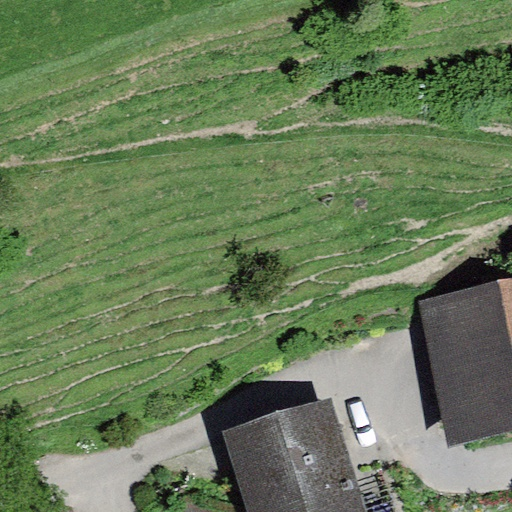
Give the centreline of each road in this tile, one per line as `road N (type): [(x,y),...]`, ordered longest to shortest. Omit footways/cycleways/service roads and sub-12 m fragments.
road 1 (track): [(511,135),(418,122),(282,128),(0,164)]
road 2 (track): [(359,375),(21,511)]
road 3 (track): [(359,375),(444,472),(511,473)]
